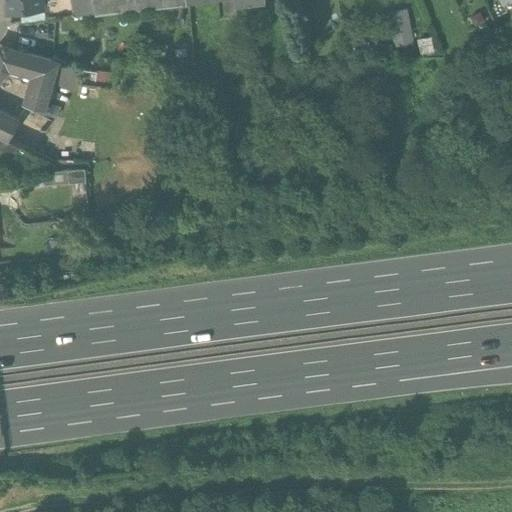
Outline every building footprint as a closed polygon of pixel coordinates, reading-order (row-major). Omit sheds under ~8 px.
[(6,0),(8,13),(10,13),(10,12),(44,8),(43,0),(6,0)] [(70,0),(73,18),(97,15),(93,0),(70,0)] [(93,0),(97,15),(188,4),(187,0),(93,0)] [(395,48),(415,46),(411,10),(391,12),(395,48)] [(58,64),(0,47),(0,83),(9,73),(30,79),(22,104),(25,109),(52,124),(53,123),(53,122),(42,116),(44,110),(45,110),(45,109),(52,84),(58,64)] [(79,70),(58,64),(52,84),(77,92),(78,87),(78,86),(77,86),(79,75),(79,70)] [(96,75),(79,75),(77,86),(78,86),(78,87),(95,90),(96,75)] [(68,111),(45,109),(45,110),(44,110),(42,116),(53,122),(53,123),(62,123),(64,124),(68,113),(68,111)] [(0,141),(4,144),(15,122),(0,114),(0,141)] [(4,144),(0,141),(0,151),(6,155),(3,160),(14,166),(24,154),(4,144)]
